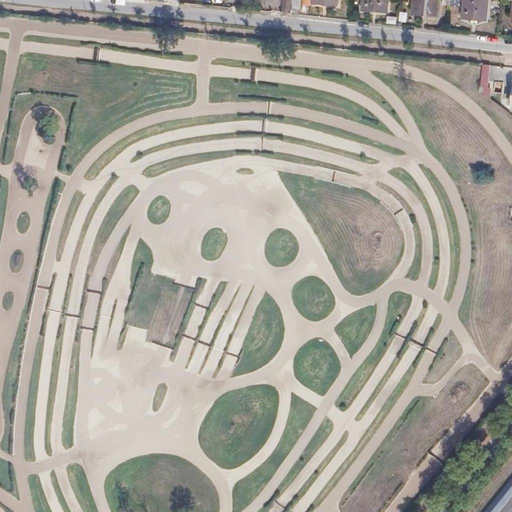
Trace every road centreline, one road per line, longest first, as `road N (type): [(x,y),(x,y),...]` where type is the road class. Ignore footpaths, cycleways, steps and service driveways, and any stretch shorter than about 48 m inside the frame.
road 1 (residential): [(511,47),(47,0)]
road 2 (unknown): [(511,397),(418,511)]
